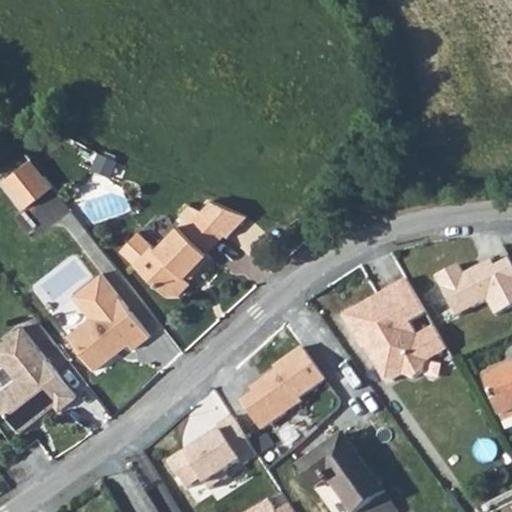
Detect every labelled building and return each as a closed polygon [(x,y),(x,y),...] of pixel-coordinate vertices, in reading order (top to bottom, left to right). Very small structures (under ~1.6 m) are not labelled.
[(97,155),(93,168),(115,175),(119,162),(97,155)] [(35,158),(6,179),(25,205),(55,184),(35,158)] [(121,252),(167,297),(178,297),(192,285),(192,281),(215,259),(210,254),(248,214),(214,199),(203,206),(192,203),(176,220),(181,225),(159,249),(142,233),(121,252)] [(511,257),(499,264),(496,257),(468,271),(464,262),(441,273),(460,312),(491,296),(498,311),(511,304),(511,257)] [(149,339),(100,277),(71,299),(88,321),(66,338),(93,373),(127,347),(131,353),(149,339)] [(426,315),(406,281),(343,318),(363,352),(371,347),(376,355),(374,363),(384,381),(392,383),(402,377),(413,380),(424,374),(427,363),(442,354),(428,331),(418,337),(410,324),(426,315)] [(447,351),(434,328),(428,331),(442,354),(447,351)] [(76,400),(23,329),(0,345),(0,361),(17,383),(0,395),(0,409),(7,419),(9,417),(46,389),(48,388),(64,409),(76,400)] [(251,393),(241,400),(257,425),(325,381),(301,345),(271,365),(274,371),(248,388),(251,393)] [(503,421),(511,417),(511,365),(484,376),(503,421)] [(46,389),(9,417),(20,431),(56,403),(46,389)] [(511,428),(511,417),(503,421),(507,431),(511,428)] [(236,420),(190,450),(205,472),(211,481),(257,451),(236,420)] [(331,476),(356,511),(358,511),(386,492),(345,433),(300,464),(315,486),(331,476)] [(187,484),(205,472),(190,450),(187,446),(169,457),(187,484)] [(400,511),(386,492),(358,511),(400,511)] [(301,511),(295,500),(282,508),(275,496),(248,511),(301,511)]
